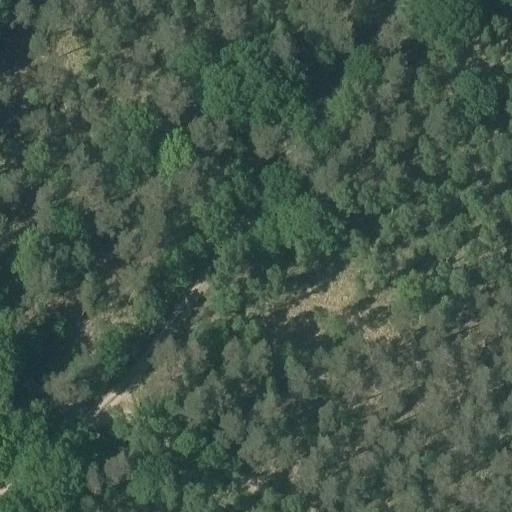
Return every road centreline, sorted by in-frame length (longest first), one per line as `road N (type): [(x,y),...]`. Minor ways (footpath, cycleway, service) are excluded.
road 1 (track): [(420,0),(116,417)]
road 2 (track): [(116,417),(287,511)]
road 3 (track): [(116,417),(62,445),(0,493)]
road 4 (track): [(0,355),(116,417)]
